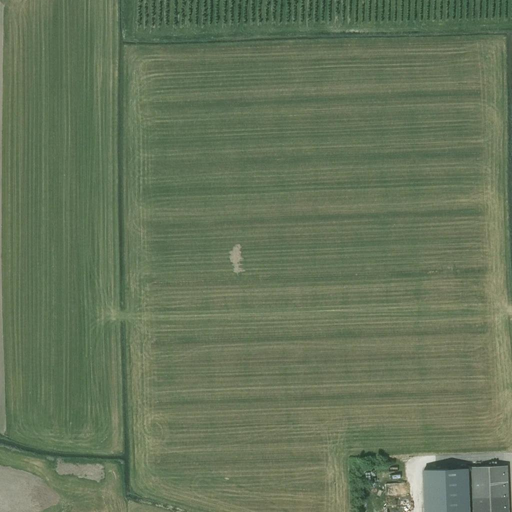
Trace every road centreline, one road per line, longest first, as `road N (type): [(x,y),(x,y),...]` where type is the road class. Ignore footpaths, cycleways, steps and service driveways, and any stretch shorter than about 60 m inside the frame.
road 1 (track): [(126,454),(121,0)]
road 2 (track): [(174,511),(132,497),(126,454),(61,452),(0,435)]
